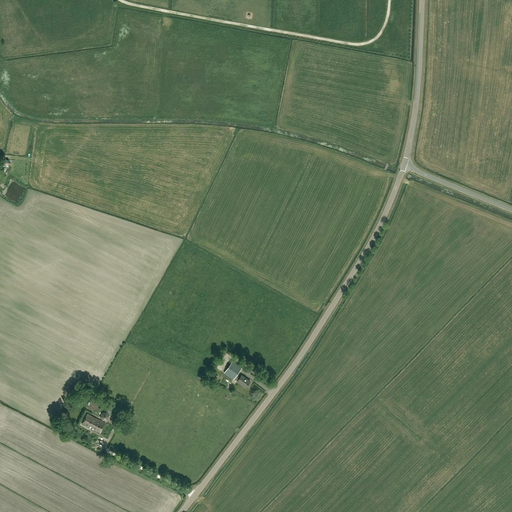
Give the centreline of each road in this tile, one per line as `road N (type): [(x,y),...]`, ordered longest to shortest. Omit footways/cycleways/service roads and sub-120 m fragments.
road 1 (tertiary): [(180,511),(326,315),(403,166)]
road 2 (tertiary): [(403,166),(416,102),(421,0)]
